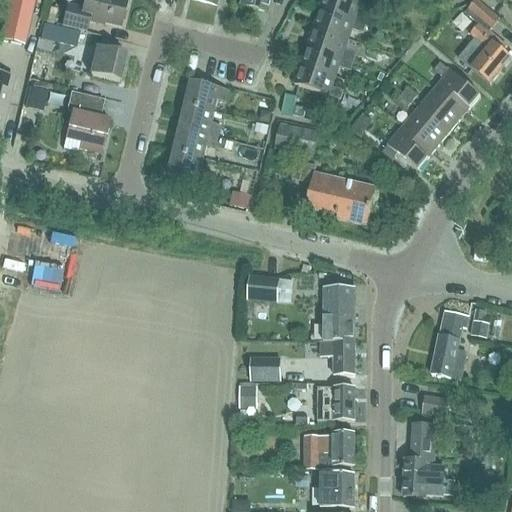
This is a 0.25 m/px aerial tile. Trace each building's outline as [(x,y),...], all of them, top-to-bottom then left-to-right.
[(10,0),(0,42),(24,48),(35,0),(10,0)] [(85,0),(83,10),(67,6),(62,27),(86,33),(89,21),(120,29),(127,1),(123,0),(85,0)] [(244,0),(242,8),(269,14),(272,0),(244,0)] [(351,0),(323,0),(320,11),(366,27),(369,18),(358,14),(361,3),(351,0)] [(465,15),(479,27),(470,37),(475,41),(459,61),(490,87),(511,61),(498,49),(501,44),(489,34),(500,21),(476,2),(465,15)] [(366,27),(320,11),(314,30),(349,41),(352,31),(363,35),(366,27)] [(80,34),(60,30),(57,45),(76,50),(80,34)] [(345,51),(349,41),(314,30),(308,48),(354,64),(357,55),(345,51)] [(354,64),(308,48),(301,67),(336,78),(339,69),(351,72),(354,64)] [(97,49),(90,76),(119,83),(126,56),(97,49)] [(332,89),(336,78),(301,67),(295,86),(329,98),(330,98),(341,101),(344,93),(332,89)] [(450,73),(434,92),(464,117),(480,98),(450,73)] [(13,81),(0,78),(0,129),(1,130),(13,81)] [(191,83),(186,108),(215,115),(218,103),(227,105),(230,93),(191,83)] [(43,113),(48,92),(33,88),(28,110),(43,113)] [(412,105),(419,97),(410,89),(403,97),(412,105)] [(464,117),(434,92),(419,110),(449,136),(464,117)] [(71,113),(65,141),(80,144),(78,150),(102,156),(110,122),(96,118),(100,101),(71,94),(67,112),(71,113)] [(296,99),(286,97),(282,115),(304,120),(306,110),(295,108),(296,99)] [(406,113),(412,105),(403,97),(396,105),(406,113)] [(212,126),(215,115),(186,108),(180,131),(218,140),(221,128),(212,126)] [(449,136),(419,110),(404,129),(434,154),(449,136)] [(261,115),(259,124),(269,126),(271,117),(261,115)] [(357,140),(371,123),(364,117),(350,134),(357,140)] [(257,127),(255,134),(267,137),(269,129),(257,127)] [(318,134),(281,127),(276,151),(313,159),(318,134)] [(434,154),(404,129),(388,148),(418,173),(434,154)] [(216,152),(218,140),(180,131),(175,154),(204,161),(206,150),(216,152)] [(227,142),(225,151),(237,154),(240,145),(227,142)] [(201,173),(204,161),(175,154),(169,178),(207,187),(210,175),(201,173)] [(306,210),(338,218),(337,222),(367,229),(376,190),(314,176),(306,210)] [(233,193),(230,207),(248,211),(252,198),(233,193)] [(0,250),(0,260),(18,263),(20,254),(0,250)] [(277,305),(280,282),(251,279),(248,303),(277,305)] [(296,285),(294,285),(286,283),(284,290),(294,292),(296,285)] [(355,345),(355,291),(324,292),(324,344),(321,344),(321,346),(330,346),(330,344),(355,345)] [(476,311),(474,323),(485,324),(487,313),(476,311)] [(446,315),(433,378),(453,383),(461,385),(467,356),(460,355),(464,333),(468,333),(471,321),(446,315)] [(474,323),(472,336),(486,338),(488,325),(485,324),(474,323)] [(355,377),(355,345),(330,344),(330,346),(321,346),(321,360),(334,360),(334,377),(355,377)] [(251,361),(251,384),(281,384),(281,361),(251,361)] [(256,390),(240,390),(240,410),(256,410),(256,390)] [(318,392),(317,424),(355,425),(356,392),(318,392)] [(446,420),(449,404),(425,401),(423,416),(446,420)] [(455,425),(454,439),(469,440),(470,426),(455,425)] [(405,462),(403,499),(426,500),(426,497),(443,498),(445,469),(434,468),(436,440),(436,428),(413,426),(411,463),(405,462)] [(305,440),(305,457),(305,473),(337,474),(337,469),(355,470),(355,437),(329,437),(329,440),(319,440),(305,440)] [(297,477),(297,486),(309,486),(309,477),(297,477)] [(355,478),(322,478),(321,510),(355,511),(355,478)] [(247,499),(233,499),(233,510),(250,510),(250,503),(247,499)]
